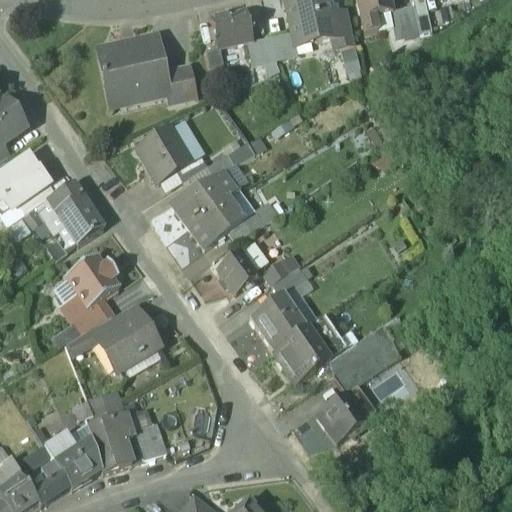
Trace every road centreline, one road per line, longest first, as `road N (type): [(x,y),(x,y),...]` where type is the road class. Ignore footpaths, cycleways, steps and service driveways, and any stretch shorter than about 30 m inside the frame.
road 1 (residential): [(0,56),(248,405),(256,432),(254,456),(86,511)]
road 2 (residential): [(24,0),(133,9),(173,0)]
